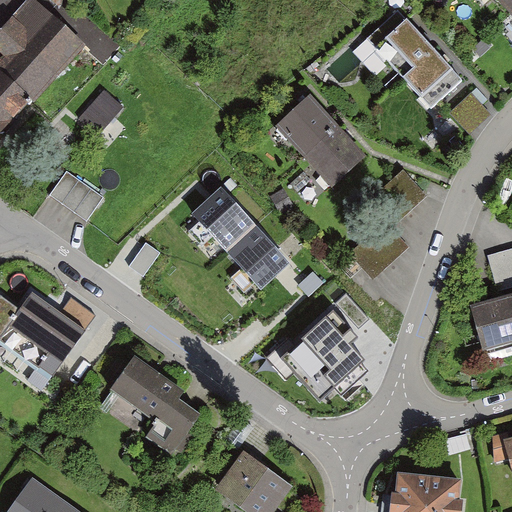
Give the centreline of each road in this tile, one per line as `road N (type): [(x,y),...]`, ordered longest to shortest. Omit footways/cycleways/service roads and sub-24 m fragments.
road 1 (residential): [(352,449),(293,424),(4,216)]
road 2 (residential): [(511,120),(488,148),(459,215),(408,355),(402,412)]
